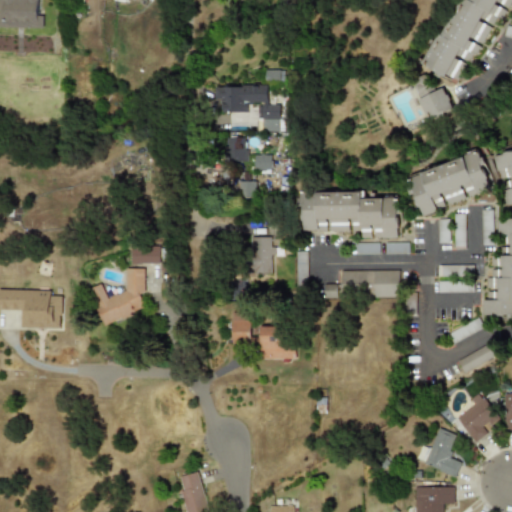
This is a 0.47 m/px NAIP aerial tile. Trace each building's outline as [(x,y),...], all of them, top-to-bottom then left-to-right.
[(0,0),(0,27),(40,28),(40,0),(0,0)] [(422,63),(453,79),(463,60),(467,63),(478,44),(480,45),(491,25),(488,24),(499,4),(508,9),(511,2),(511,0),(466,0),(460,12),(452,8),(422,63)] [(511,38),(511,27),(506,26),(503,37),(511,38)] [(265,82),(281,82),(281,71),(266,70),(265,82)] [(263,131),(283,131),(282,104),(268,104),(268,85),(215,86),(215,100),(222,100),(222,112),(249,112),(249,103),(262,102),(263,131)] [(418,98),(427,119),(452,108),(443,87),(418,98)] [(246,113),(231,113),(231,123),(247,123),(246,113)] [(247,161),(246,137),(226,137),(227,162),(247,161)] [(498,179),(511,176),(511,188),(502,190),(505,206),(511,204),(511,151),(494,155),(498,179)] [(490,189),(477,152),(404,177),(410,194),(414,192),(421,215),(446,207),(445,205),(466,198),(465,197),(490,189)] [(254,170),(271,169),(271,154),(254,155),(254,170)] [(239,197),(256,197),(255,181),(239,181),(239,197)] [(301,231),(329,231),(329,232),(360,231),(360,238),(372,238),(398,238),(398,198),(365,198),(365,192),(301,193),(301,231)] [(491,209),(480,209),(481,245),(492,245),(491,209)] [(454,249),(465,249),(464,214),(453,214),(454,249)] [(511,314),(511,217),(497,218),(498,235),(510,234),(511,255),(490,256),(491,266),(492,266),(492,276),(486,276),(486,288),(498,288),(499,300),(482,300),(483,316),(511,314)] [(448,219),(437,220),(438,243),(449,243),(448,219)] [(273,273),(273,246),(271,246),(271,237),(249,236),(248,273),(273,273)] [(355,244),(355,254),(379,254),(378,243),(355,244)] [(384,254),(408,254),(408,243),(384,243),(384,254)] [(159,263),(160,247),(132,246),(132,262),(159,263)] [(306,252),(295,251),(295,283),(306,283),(306,252)] [(438,276),(470,275),(469,265),(437,266),(438,276)] [(144,268),(125,268),(125,290),(106,298),(101,284),(88,289),(102,325),(145,309),(139,294),(143,293),(144,268)] [(398,270),(340,270),(340,296),(398,296),(398,270)] [(437,292),(472,293),(472,282),(437,281),(437,292)] [(324,298),(336,297),(336,287),(323,288),(324,298)] [(0,309),(20,309),(19,327),(61,328),(61,295),(50,295),(50,291),(0,289),(0,309)] [(231,312),(231,345),(250,344),(249,312),(231,312)] [(483,328),(477,318),(446,335),(451,344),(483,328)] [(259,358),(290,359),(291,327),(260,326),(259,358)] [(456,361),(463,373),(496,355),(490,343),(456,361)] [(469,398),(473,405),(456,417),(472,441),(499,423),(478,392),(469,398)] [(504,430),(511,430),(511,392),(503,393),(504,430)] [(460,462),(446,457),(455,434),(437,428),(429,449),(420,446),(415,461),(454,476),(460,462)] [(178,476),(184,511),(206,511),(199,472),(178,476)] [(413,488),(413,511),(441,511),(441,504),(453,504),(452,486),(413,488)]
